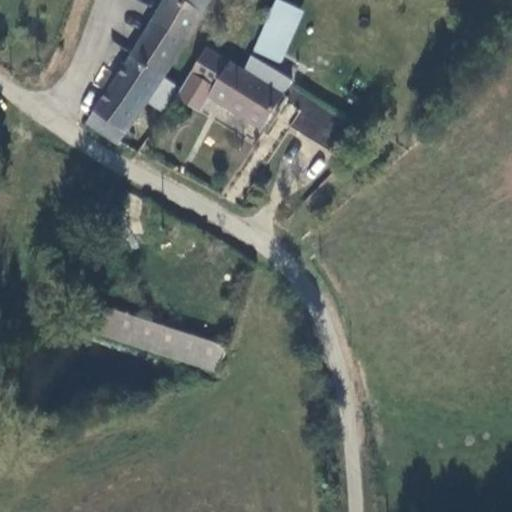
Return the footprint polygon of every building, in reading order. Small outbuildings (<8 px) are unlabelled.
[(143,40),(92,118),(125,140),(196,32),(212,0),(167,0),(163,10),(143,40)] [(272,126),(300,77),(282,66),(311,3),(305,0),(284,0),(279,21),(259,54),(246,68),(209,45),(196,67),(221,83),(216,92),(272,126)] [(206,108),(216,92),(221,83),(196,67),(181,92),(206,108)] [(309,108),(362,142),(383,127),(321,89),(309,108)] [(112,327),(204,358),(219,362),(228,340),(119,304),(112,327)]
